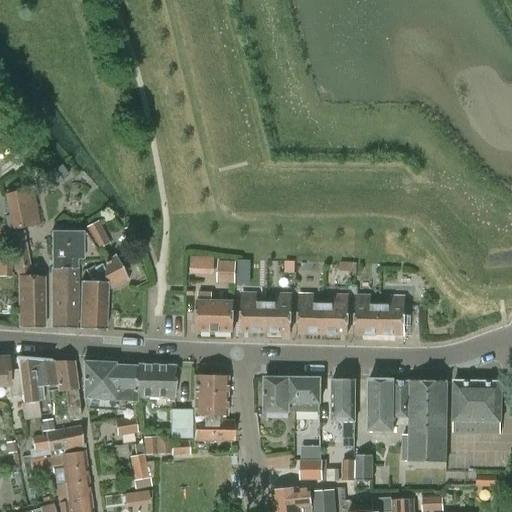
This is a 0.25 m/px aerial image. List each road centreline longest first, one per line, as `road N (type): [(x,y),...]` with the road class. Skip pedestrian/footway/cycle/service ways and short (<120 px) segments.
road 1 (tertiary): [(242,353),(436,358),(511,331)]
road 2 (tertiary): [(0,339),(242,353)]
road 3 (residential): [(259,511),(242,353)]
